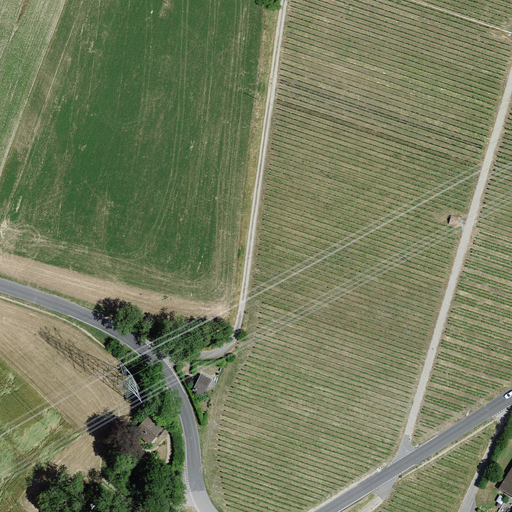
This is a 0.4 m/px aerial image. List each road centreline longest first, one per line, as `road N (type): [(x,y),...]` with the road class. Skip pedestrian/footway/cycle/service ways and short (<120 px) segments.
road 1 (track): [(511,74),(396,470)]
road 2 (tertiary): [(0,285),(106,326),(163,364),(182,398),(196,490),(208,511)]
road 3 (track): [(282,0),(237,335)]
road 4 (tertiary): [(326,511),(511,396)]
road 5 (track): [(464,511),(506,399)]
